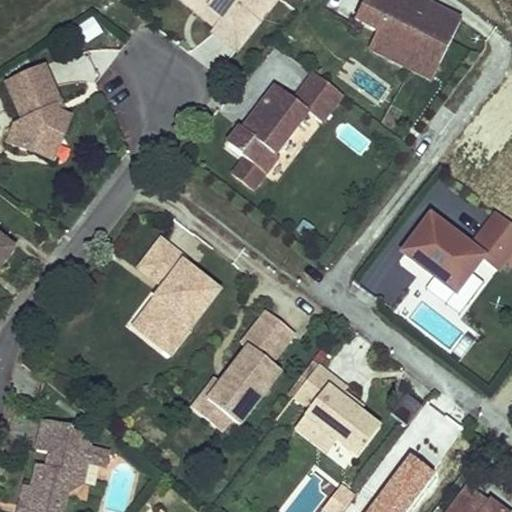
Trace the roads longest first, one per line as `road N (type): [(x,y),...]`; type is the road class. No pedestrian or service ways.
road 1 (residential): [(0,370),(7,343),(146,158),(156,83)]
road 2 (residential): [(511,433),(327,291)]
